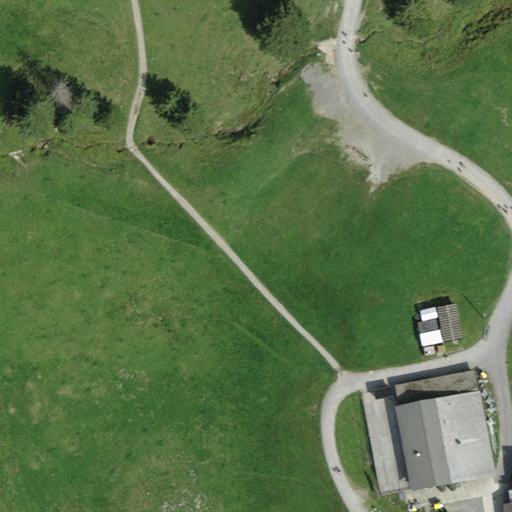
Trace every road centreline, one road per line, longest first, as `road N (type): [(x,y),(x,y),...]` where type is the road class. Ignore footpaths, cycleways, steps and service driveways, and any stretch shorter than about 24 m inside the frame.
road 1 (track): [(354,0),(347,59),(356,99),(511,211)]
road 2 (track): [(495,356),(508,442),(502,511)]
